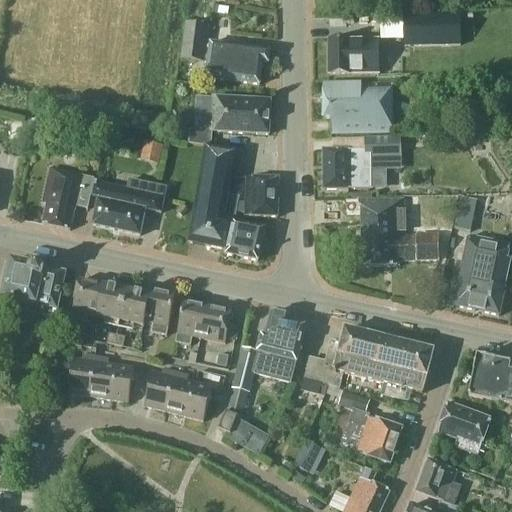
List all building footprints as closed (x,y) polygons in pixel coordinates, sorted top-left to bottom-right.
[(458,18),(403,20),(404,48),(459,47),(458,18)] [(203,65),(208,28),(184,25),(179,61),(203,65)] [(327,75),(378,75),(378,40),(328,41),(327,75)] [(209,56),(208,65),(206,79),(260,87),(263,64),(268,65),(270,53),(210,44),(210,49),(209,51),(209,56)] [(428,82),(412,79),(409,96),(425,99),(428,82)] [(394,133),(393,102),(392,93),(392,84),(323,86),(324,120),(331,120),(331,135),(394,133)] [(205,147),(211,148),(211,134),(268,136),(270,101),(196,98),(195,132),(190,132),(189,146),(205,147)] [(483,134),(466,134),(466,143),(483,144),(483,134)] [(84,138),(75,136),(72,149),(82,151),(84,138)] [(394,139),(365,141),(333,141),(334,152),(324,152),(324,190),(358,190),(371,190),(371,164),(370,158),(395,157),(394,139)] [(160,160),(162,148),(143,145),(141,157),(160,160)] [(237,152),(211,148),(205,147),(188,243),(226,251),(227,252),(231,228),(223,226),(229,197),(237,152)] [(91,198),(94,179),(51,170),(44,205),(47,206),(43,225),(71,231),(75,213),(76,214),(77,208),(88,210),(91,198)] [(278,218),(278,180),(246,179),(245,218),(278,218)] [(161,215),(167,189),(129,181),(127,192),(95,185),(92,198),(99,199),(93,227),(141,237),(146,211),(161,215)] [(227,252),(226,251),(225,255),(259,263),(264,229),(235,223),(240,199),(229,197),(223,226),(231,228),(227,252)] [(397,262),(439,261),(438,228),(408,228),(409,238),(404,238),(402,198),(345,199),(346,216),(361,216),(363,268),(397,267),(397,262)] [(470,234),(476,202),(461,199),(454,230),(470,234)] [(469,239),(455,308),(500,317),(505,291),(504,291),(510,261),(507,261),(510,247),(469,239)] [(56,319),(65,275),(45,270),(45,268),(32,265),(32,267),(10,263),(0,307),(56,319)] [(84,325),(86,316),(92,285),(78,282),(69,322),(84,325)] [(109,289),(92,285),(86,316),(102,320),(109,289)] [(117,330),(125,292),(109,289),(102,320),(106,320),(105,327),(117,330)] [(134,327),(141,296),(125,292),(117,330),(132,333),(133,326),(134,327)] [(144,323),(152,325),(158,294),(149,292),(148,297),(141,296),(134,327),(143,328),(144,323)] [(174,297),(158,294),(152,325),(150,334),(165,338),(174,297)] [(192,339),(200,341),(207,309),(183,304),(174,344),(190,348),(192,339)] [(231,314),(207,309),(200,341),(224,346),(225,341),(234,343),(237,327),(228,325),(231,314)] [(277,311),(272,315),(271,314),(265,338),(261,337),(257,354),(260,355),(255,378),(290,386),(292,377),(296,364),(306,327),(290,323),(291,320),(289,319),(286,313),(277,311)] [(421,395),(428,370),(433,353),(357,334),(350,333),(344,331),(340,345),(330,343),(325,364),(309,360),(304,381),(338,390),(342,376),(389,387),(386,398),(404,402),(406,392),(421,395)] [(108,335),(106,345),(122,349),(125,339),(108,335)] [(68,349),(81,352),(83,340),(71,337),(68,349)] [(67,396),(88,400),(94,359),(95,359),(97,349),(86,347),(85,358),(80,357),(80,362),(72,361),(67,396)] [(228,406),(243,410),(248,394),(249,395),(258,359),(240,354),(231,390),(233,390),(228,406)] [(226,369),(228,358),(218,356),(216,367),(226,369)] [(511,408),(511,365),(477,358),(468,399),(511,408)] [(109,361),(95,359),(94,359),(88,400),(108,402),(113,368),(108,367),(109,361)] [(143,408),(164,413),(174,374),(172,374),(173,369),(160,366),(159,372),(160,372),(159,376),(152,375),(143,408)] [(133,371),(113,368),(108,402),(127,405),(133,371)] [(188,378),(174,374),(164,413),(184,418),(193,385),(187,383),(188,378)] [(212,390),(193,385),(184,418),(204,423),(212,390)] [(363,416),(367,402),(343,394),(339,408),(363,416)] [(482,454),(485,448),(481,447),(490,421),(447,406),(437,434),(458,441),(455,448),(478,457),(479,453),(482,454)] [(226,414),(219,431),(230,436),(238,419),(226,414)] [(390,466),(402,430),(369,419),(365,431),(347,425),(339,449),(390,466)] [(295,468),(305,473),(309,475),(321,449),(307,443),(295,468)] [(0,478),(2,479),(8,461),(0,458),(0,451),(0,452),(0,451),(0,478)] [(490,465),(499,468),(504,455),(495,452),(490,465)] [(454,507),(461,488),(453,485),(457,472),(427,461),(415,493),(454,507)] [(380,511),(390,494),(371,484),(375,475),(364,470),(344,511),(380,511)]
